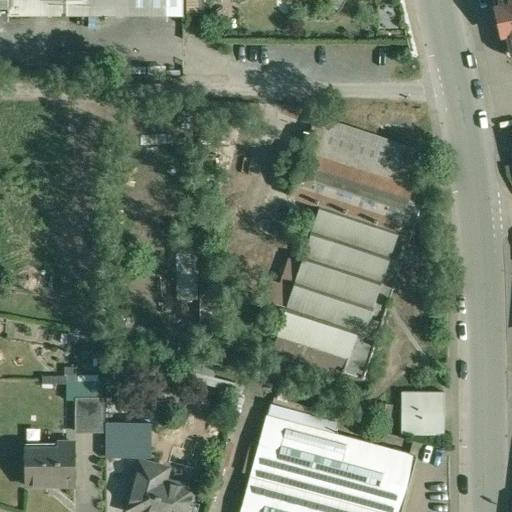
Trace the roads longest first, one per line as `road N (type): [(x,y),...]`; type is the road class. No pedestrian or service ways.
road 1 (residential): [(459,87),(0,86)]
road 2 (secondary): [(474,200),(480,511)]
